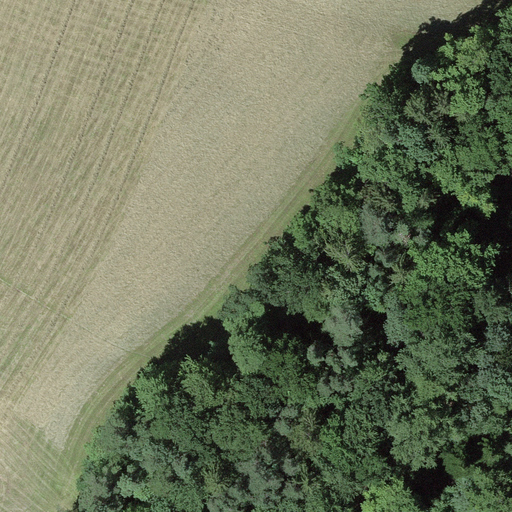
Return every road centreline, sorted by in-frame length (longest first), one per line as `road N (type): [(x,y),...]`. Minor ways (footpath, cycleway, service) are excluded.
road 1 (track): [(317,511),(271,481),(205,382),(167,369),(0,256)]
road 2 (track): [(511,40),(500,51),(404,373)]
road 3 (track): [(352,511),(404,373)]
